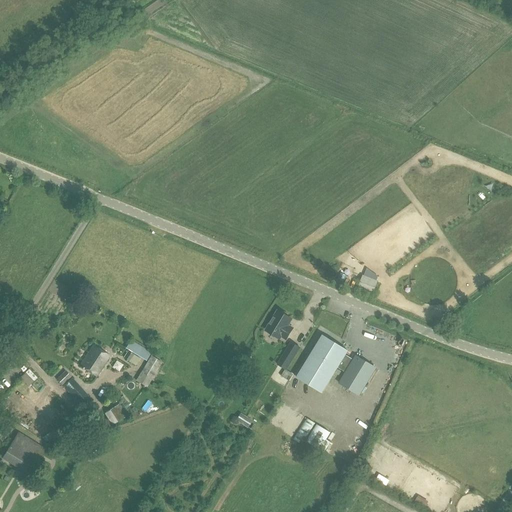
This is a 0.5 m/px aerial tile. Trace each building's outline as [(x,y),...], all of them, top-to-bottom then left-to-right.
[(363,277),(358,289),(373,295),(378,283),(363,277)] [(283,312),(281,313),(278,311),(266,331),(279,339),(281,336),(286,339),(292,328),(287,325),(291,319),(287,317),(288,314),(283,312)] [(345,355),(348,351),(322,335),(297,377),(322,393),(338,367),(344,371),(346,369),(347,369),(339,383),(360,395),(376,368),(356,355),(353,360),(345,355)] [(146,361),(150,354),(151,353),(131,341),(126,348),(146,361)] [(291,342),(277,365),(286,370),(300,347),(291,342)] [(93,346),(81,366),(97,376),(109,356),(93,346)] [(134,364),(139,357),(128,351),(124,358),(134,364)] [(162,362),(152,356),(151,355),(141,372),(136,380),(147,387),(152,379),(162,362)] [(32,377),(40,372),(35,363),(27,368),(32,377)] [(285,370),(281,376),(289,381),(293,374),(285,370)] [(62,385),(71,376),(65,371),(57,379),(62,385)] [(72,378),(63,386),(74,397),(82,390),(72,378)] [(104,413),(107,418),(112,425),(127,415),(119,403),(104,413)] [(293,418),(298,422),(305,414),(300,410),(293,418)] [(252,421),(240,413),(235,420),(248,428),(252,421)] [(100,432),(112,425),(107,418),(96,424),(100,432)] [(294,439),(302,445),(315,423),(306,418),(294,439)] [(88,436),(93,433),(84,419),(67,430),(73,440),(79,436),(80,438),(87,435),(88,436)] [(330,433),(317,425),(306,442),(320,450),(330,433)] [(30,475),(46,449),(18,432),(2,458),(30,475)] [(59,457),(75,451),(73,444),(56,450),(59,457)]
